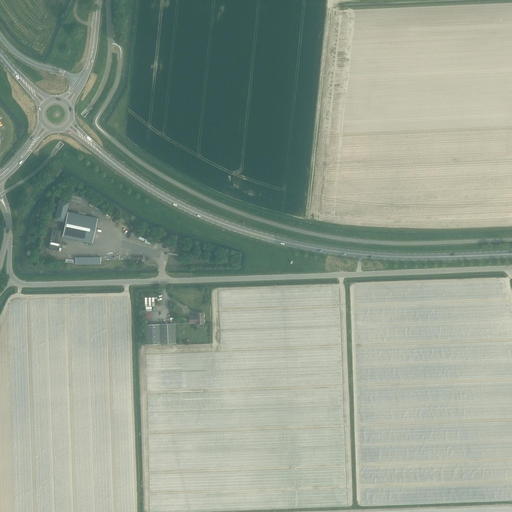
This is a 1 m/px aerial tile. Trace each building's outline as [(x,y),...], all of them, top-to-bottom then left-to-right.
[(65,214),(68,203),(59,201),(55,219),(64,221),(64,219),(65,214)] [(62,231),(61,236),(92,243),(97,218),(67,212),(67,215),(65,214),(64,219),(66,219),(63,232),(62,231)] [(58,251),(62,231),(52,229),(48,249),(58,251)] [(189,323),(195,323),(195,324),(204,324),(203,313),(195,313),(195,316),(189,316),(189,323)] [(144,325),(145,345),(175,344),(174,324),(144,325)]
